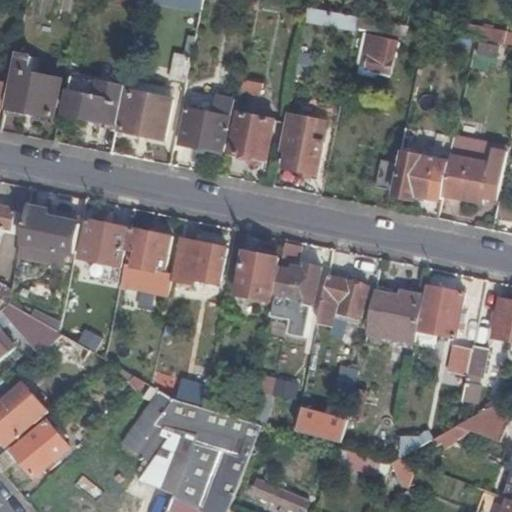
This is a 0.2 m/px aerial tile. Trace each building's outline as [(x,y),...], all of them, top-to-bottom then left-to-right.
[(259,0),(233,0),(233,6),(258,11),(259,0)] [(355,32),(356,28),(358,17),(309,8),(306,22),(355,32)] [(408,37),(409,26),(407,26),(358,17),(356,28),(408,37)] [(507,33),(459,25),(457,35),(475,39),(505,44),(507,33)] [(391,78),(398,43),(367,37),(359,75),(378,78),(378,76),(391,78)] [(435,40),(424,37),(422,47),(434,49),(435,40)] [(498,59),(500,48),(480,44),(478,55),(498,59)] [(17,52),(6,108),(53,117),(61,79),(31,73),(34,56),(17,52)] [(188,84),(193,57),(178,54),(173,81),(188,84)] [(299,55),(296,75),(313,78),(317,58),(299,55)] [(263,83),(244,79),(242,91),(261,94),(263,83)] [(118,129),(126,86),(99,81),(96,97),(70,92),(65,114),(101,120),(101,126),(118,129)] [(166,139),(173,100),(130,91),(122,130),(166,139)] [(223,151),(233,101),(215,98),(212,114),(188,109),(181,143),(223,151)] [(267,160),(275,120),(240,112),(232,153),(267,160)] [(287,116),(280,152),(288,153),(286,168),(304,171),(303,177),(310,178),(312,173),(318,174),(324,142),(318,140),(321,123),(287,116)] [(318,140),(324,142),(327,124),(321,123),(318,140)] [(510,148),(455,137),(450,163),(443,196),(482,203),(483,198),(499,201),(510,148)] [(419,196),(442,200),(443,196),(450,163),(403,153),(395,195),(418,200),(419,196)] [(376,187),(394,191),(399,164),(382,161),(376,187)] [(0,207),(0,226),(11,229),(15,211),(0,207)] [(48,219),(49,212),(28,208),(21,242),(31,244),(30,251),(63,257),(64,251),(67,251),(72,223),(48,219)] [(82,225),(83,219),(49,212),(48,219),(72,223),(82,225)] [(122,268),(130,229),(90,221),(82,260),(122,268)] [(75,260),(82,225),(72,223),(67,251),(64,251),(63,257),(75,260)] [(172,280),(173,275),(166,274),(173,238),(134,230),(124,281),(170,291),(172,280)] [(206,246),(181,241),(173,275),(172,280),(199,286),(200,280),(224,285),(230,249),(207,245),(206,246)] [(31,244),(21,242),(20,249),(30,251),(31,244)] [(286,247),(282,269),(284,269),(294,271),(295,267),(296,267),(300,250),(286,247)] [(60,271),(63,257),(30,251),(20,249),(17,262),(60,271)] [(273,301),(281,260),(247,253),(238,294),(273,301)] [(315,307),(323,268),(305,265),(305,269),(296,267),(295,267),(294,271),(284,269),(278,296),(296,300),(296,303),(315,307)] [(362,319),(370,287),(330,277),(320,324),(334,326),(335,318),(346,321),(348,316),(362,319)] [(467,294),(429,287),(427,296),(420,331),(458,339),(460,330),(466,331),(467,324),(461,323),(467,294)] [(0,299),(9,304),(11,295),(0,288),(0,299)] [(420,331),(427,296),(403,292),(401,301),(376,296),(369,333),(417,343),(420,331)] [(0,311),(9,304),(0,299),(0,311)] [(511,341),(511,303),(502,302),(499,319),(498,326),(495,338),(511,341)] [(51,347),(63,336),(59,333),(38,321),(32,317),(10,305),(1,322),(22,336),(7,353),(9,355),(22,372),(51,347)] [(38,321),(59,333),(61,326),(35,311),(32,317),(38,321)] [(317,331),(320,316),(308,314),(305,328),(317,331)] [(108,362),(105,361),(88,351),(63,336),(51,347),(96,374),(108,362)] [(105,361),(107,351),(91,341),(88,351),(105,361)] [(360,370),(365,345),(352,342),(348,368),(360,370)] [(0,344),(0,362),(9,355),(7,353),(0,344)] [(473,353),(468,377),(484,380),(489,350),(475,347),(473,353)] [(451,374),(468,378),(468,377),(473,353),(457,349),(451,374)] [(126,356),(107,351),(105,361),(108,362),(122,370),(126,356)] [(296,399),(299,381),(264,375),(261,392),(296,399)] [(137,391),(145,383),(135,378),(130,386),(137,391)] [(179,396),(204,403),(209,384),(183,378),(179,396)] [(2,398),(0,399),(0,439),(7,447),(35,421),(38,424),(46,417),(50,413),(25,385),(6,402),(2,398)] [(156,401),(163,393),(150,386),(145,394),(156,401)] [(364,416),(369,392),(358,390),(353,414),(364,416)] [(134,455),(173,400),(163,393),(156,401),(122,444),(134,455)] [(265,426),(250,422),(207,409),(202,408),(173,400),(134,455),(151,468),(179,433),(196,448),(224,459),(202,511),(230,511),(231,510),(265,426)] [(464,430),(502,443),(511,413),(511,412),(495,406),(458,427),(457,427),(464,430)] [(13,451),(19,459),(33,477),(69,447),(49,422),(13,451)] [(444,442),(464,430),(457,427),(441,437),(444,442)] [(313,439),(323,442),(326,432),(316,429),(313,439)] [(179,433),(151,468),(140,483),(176,498),(182,481),(196,448),(179,433)] [(431,434),(400,435),(400,448),(432,448),(431,434)] [(10,448),(0,456),(0,469),(3,473),(19,459),(13,451),(10,448)] [(182,481),(176,498),(173,506),(188,511),(202,511),(224,459),(196,448),(182,481)] [(361,453),(344,449),(341,448),(335,463),(356,470),(361,453)] [(411,465),(399,460),(393,464),(403,487),(411,465)] [(286,511),(307,511),(310,508),(263,484),(256,496),(286,511)]
